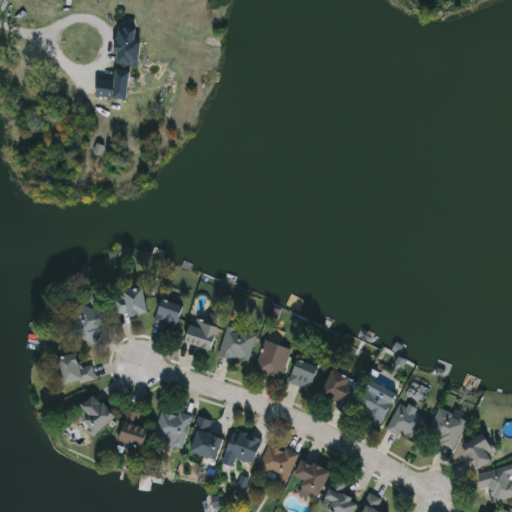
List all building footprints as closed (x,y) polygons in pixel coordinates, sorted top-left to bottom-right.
[(132,103),(140,44),(136,43),(138,31),(123,29),(114,89),(99,87),(98,98),(132,103)] [(146,313),(115,313),(115,288),(146,288),(146,313)] [(175,329),(154,319),(163,300),(184,311),(175,329)] [(98,343),(71,333),(82,305),(108,315),(98,343)] [(212,349),(186,342),(193,317),(220,325),(212,349)] [(258,335),(247,364),(218,353),(228,324),(258,335)] [(292,348),(280,378),(255,369),(266,339),(292,348)] [(80,366),(93,364),(95,378),(63,383),(60,356),(78,353),(80,366)] [(288,381),(297,359),(320,368),(312,390),(288,381)] [(350,383),(358,386),(351,405),(323,394),(333,369),(352,376),(350,383)] [(396,398),(379,426),(354,411),(370,383),(396,398)] [(89,414),(82,407),(94,394),(115,415),(94,437),(80,423),(89,414)] [(387,426),(403,400),(427,415),(411,441),(387,426)] [(192,415),(181,450),(152,441),(163,407),(192,415)] [(426,433),(439,407),(467,420),(453,447),(426,433)] [(152,417),(142,448),(117,439),(127,409),(152,417)] [(212,420),(208,432),(225,438),(217,460),(188,449),(200,416),(212,420)] [(253,463),(226,453),(234,430),(262,440),(253,463)] [(464,443),(486,433),(497,458),(476,468),(464,443)] [(257,471),(272,442),(298,456),(283,485),(257,471)] [(305,480),(295,475),(303,458),(331,471),(316,502),(298,493),(305,480)] [(511,496),(494,501),(491,487),(482,489),(478,472),(511,464),(511,496)] [(335,511),(321,505),(336,474),(348,481),(342,492),(359,501),(353,511),(335,511)] [(382,511),(360,511),(369,493),(383,498),(378,510),(382,511)]
